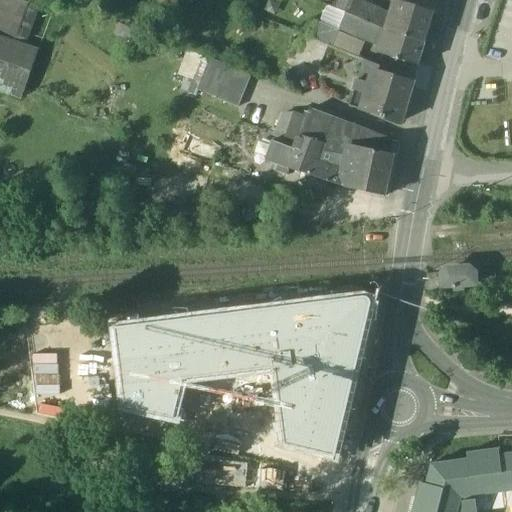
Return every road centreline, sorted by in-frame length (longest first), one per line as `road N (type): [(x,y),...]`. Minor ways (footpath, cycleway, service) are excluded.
road 1 (tertiary): [(397,312),(465,0)]
road 2 (tertiary): [(511,402),(458,377),(397,312)]
